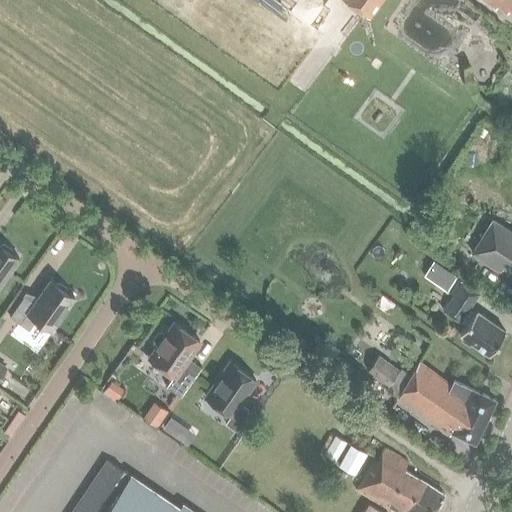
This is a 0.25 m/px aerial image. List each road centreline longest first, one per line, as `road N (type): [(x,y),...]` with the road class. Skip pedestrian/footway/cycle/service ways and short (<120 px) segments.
road 1 (residential): [(0,470),(144,259)]
road 2 (residential): [(292,370),(144,259)]
road 3 (residential): [(144,259),(0,154)]
